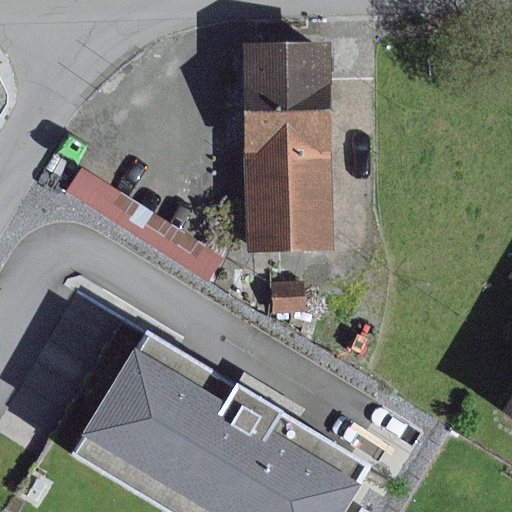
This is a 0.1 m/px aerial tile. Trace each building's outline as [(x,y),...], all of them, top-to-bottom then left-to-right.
[(322,43),(235,44),(236,113),(324,110),(322,43)] [(324,110),(236,113),(241,254),(329,251),(324,110)] [(222,259),(78,169),(63,193),(207,283),(222,259)] [(302,283),(270,284),(270,315),(303,314),(302,283)] [(333,511),(361,466),(137,330),(61,455),(155,511),(333,511)] [(511,383),(493,415),(511,426),(511,383)]
